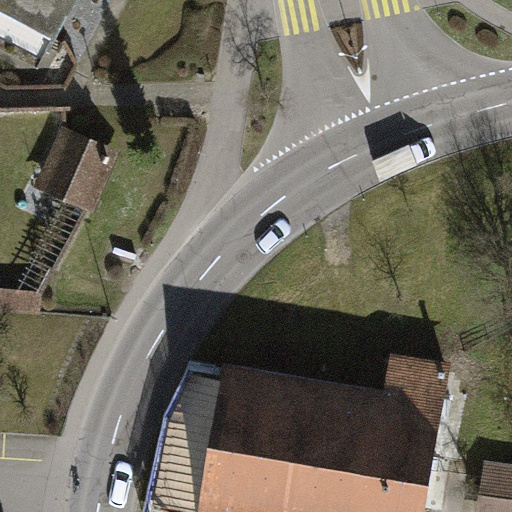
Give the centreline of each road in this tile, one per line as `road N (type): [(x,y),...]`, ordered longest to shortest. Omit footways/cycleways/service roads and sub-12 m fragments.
road 1 (secondary): [(89,505),(117,418),(195,288),(240,233),(297,188),(379,147)]
road 2 (tertiary): [(339,0),(379,147)]
road 3 (secondary): [(379,147),(447,118),(511,103)]
